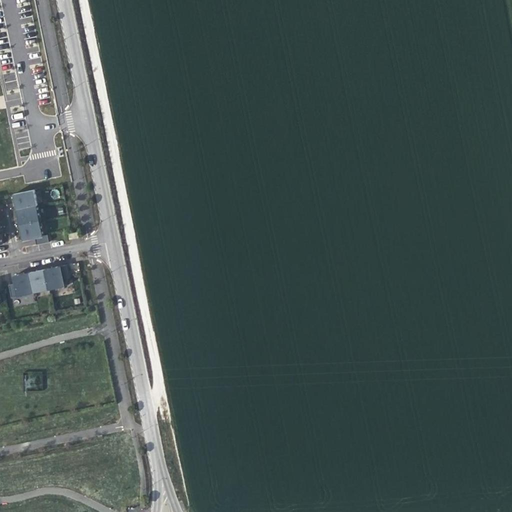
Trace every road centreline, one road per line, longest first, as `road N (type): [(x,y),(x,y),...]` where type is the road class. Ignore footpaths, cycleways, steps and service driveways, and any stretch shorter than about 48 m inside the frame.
road 1 (track): [(144,403),(162,383),(83,0)]
road 2 (residential): [(166,511),(112,243)]
road 3 (residential): [(112,243),(63,0)]
